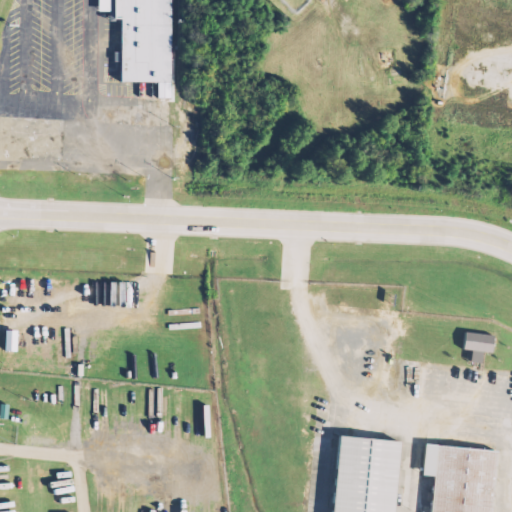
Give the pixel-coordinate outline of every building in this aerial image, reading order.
[(171,0),(171,80),(123,79),(124,15),(115,15),(115,0),(171,0)] [(168,98),(167,82),(156,83),(157,98),(168,98)] [(469,362),(480,363),(481,352),(491,353),(492,335),(462,333),(461,350),(470,350),(469,362)] [(394,511),(401,439),(342,433),(334,511),(394,511)] [(493,511),(500,446),(424,438),(421,474),(435,476),(431,511),(493,511)]
